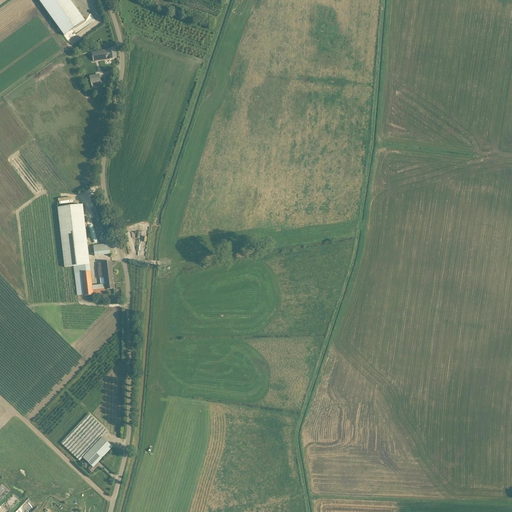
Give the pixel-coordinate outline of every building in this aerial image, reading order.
[(38,0),(64,36),(85,21),(69,0),(38,0)] [(115,48),(110,49),(108,49),(108,50),(92,53),(93,61),(108,59),(117,58),(115,48)] [(91,84),(101,82),(103,81),(102,78),(100,79),(99,74),(89,76),(91,84)] [(84,296),(101,294),(106,294),(105,290),(115,289),(112,261),(98,263),(99,268),(98,268),(99,279),(100,279),(101,285),(92,286),(82,205),(57,208),(64,268),(74,266),(77,296),(84,295),(84,296)] [(94,255),(110,255),(110,244),(94,244),(94,255)] [(80,461),(83,458),(91,466),(88,469),(92,473),(99,465),(98,463),(112,447),(102,437),(107,432),(88,414),(61,443),(80,461)]
